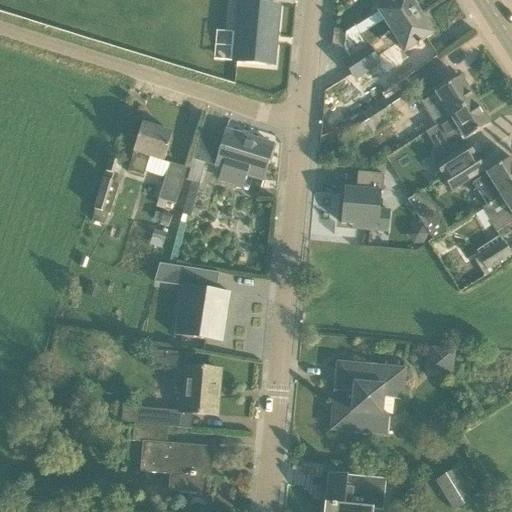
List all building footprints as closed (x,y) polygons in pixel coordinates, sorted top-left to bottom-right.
[(350,59),(419,14),(414,5),(415,2),(413,0),(395,0),(377,12),(383,21),(360,36),(354,27),(344,33),(333,32),(331,45),(343,47),(342,48),(349,59),(350,59)] [(239,3),(233,63),(273,66),(278,6),(239,3)] [(398,45),(403,54),(416,45),(433,34),(430,31),(432,28),(428,22),(425,22),(419,14),(350,59),(349,59),(343,63),(354,79),(371,68),(377,64),(379,63),(376,59),(398,45)] [(474,101),(460,78),(443,89),(434,94),(435,95),(420,104),(435,126),(474,101)] [(349,148),(365,137),(396,116),(393,111),(409,100),(402,90),(338,132),(349,148)] [(463,141),(464,140),(464,141),(472,135),(489,125),(474,101),(435,126),(449,150),(434,160),(436,163),(434,165),(441,177),(460,166),(473,157),(463,141)] [(163,162),(166,153),(172,134),(141,124),(135,143),(133,152),(133,153),(127,172),(143,177),(149,158),(163,162)] [(223,168),(219,181),(241,188),(245,176),(262,181),(273,146),(225,131),(219,150),(215,166),(223,168)] [(215,141),(201,136),(194,158),(205,162),(208,163),(215,141)] [(473,157),(460,166),(441,177),(449,191),(482,171),(473,157)] [(181,215),(186,217),(191,218),(199,185),(198,185),(205,162),(194,158),(193,158),(187,181),(190,182),(181,215)] [(511,190),(511,160),(511,158),(494,169),(486,175),(471,184),(486,206),(482,209),(511,190)] [(103,180),(93,210),(94,210),(91,221),(104,225),(107,214),(109,215),(118,185),(115,183),(117,175),(118,175),(121,163),(109,160),(103,180)] [(158,200),(166,203),(175,205),(176,201),(182,182),(186,169),(169,164),(158,200)] [(343,189),(340,224),(351,225),(350,230),(363,231),(387,233),(389,212),(379,211),(380,193),(381,194),(383,175),(357,173),(355,190),(343,189)] [(511,190),(482,209),(497,232),(511,222),(511,190)] [(478,257),(486,271),(511,256),(502,242),(478,257)] [(159,265),(154,283),(188,289),(191,269),(159,265)] [(189,317),(176,315),(173,337),(221,344),(228,293),(193,288),(193,290),(189,317)] [(428,372),(452,375),(455,350),(431,348),(428,372)] [(404,371),(357,366),(337,364),(334,391),(342,392),(341,404),(333,403),(331,430),(351,432),(387,436),(389,416),(381,415),(382,399),(401,401),(404,371)] [(181,414),(195,415),(215,417),(219,371),(185,368),(185,369),(175,368),(173,393),(183,394),(181,414)] [(137,425),(139,409),(122,408),(120,424),(133,425),(137,425)] [(137,425),(167,427),(169,411),(139,409),(137,425)] [(137,425),(133,425),(132,442),(142,443),(139,473),(178,476),(177,493),(200,495),(203,464),(211,464),(213,448),(166,444),(167,427),(137,425)] [(434,482),(453,511),(474,499),(455,469),(434,482)] [(385,480),(327,474),(323,511),(372,511),(373,511),(382,511),(385,480)]
